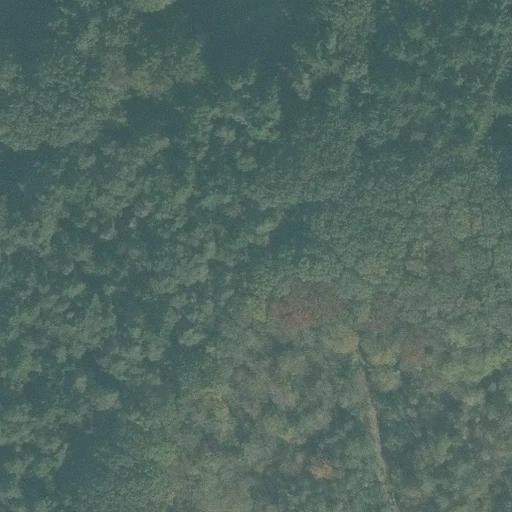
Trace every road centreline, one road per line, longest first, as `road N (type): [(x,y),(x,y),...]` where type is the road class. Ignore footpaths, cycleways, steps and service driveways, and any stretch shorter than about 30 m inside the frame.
road 1 (track): [(79,511),(114,427),(170,346),(226,293),(321,174),(381,146),(440,140),(511,156)]
road 2 (track): [(303,0),(16,125),(0,146)]
road 3 (track): [(321,174),(279,10)]
